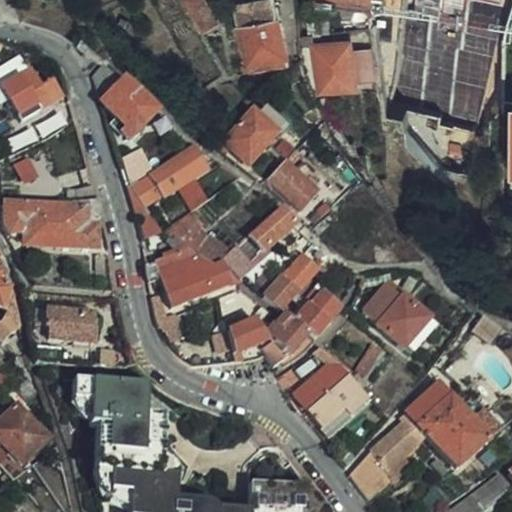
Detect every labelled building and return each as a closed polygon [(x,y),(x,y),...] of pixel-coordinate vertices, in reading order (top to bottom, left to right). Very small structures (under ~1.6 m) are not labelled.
[(222,25),(206,0),(181,0),(205,35),(222,25)] [(246,67),(286,58),(273,0),(262,0),(233,6),(246,67)] [(305,11),(374,5),(374,0),(331,0),(332,2),(317,3),(317,0),(305,2),(305,11)] [(303,46),(312,45),(314,45),(313,36),(307,37),(301,38),(303,46)] [(355,91),(353,80),(350,47),(348,40),(314,45),(312,45),(317,83),(318,96),(355,91)] [(353,80),(376,78),(373,44),(350,47),(353,80)] [(303,46),(305,58),(310,80),(311,84),(317,83),(312,45),(303,46)] [(97,96),(98,99),(117,80),(109,73),(100,67),(90,76),(95,96),(97,96)] [(0,87),(0,90),(21,125),(61,99),(51,82),(41,88),(30,70),(0,87)] [(110,117),(102,124),(114,136),(116,133),(124,140),(155,110),(121,83),(100,105),(100,108),(110,117)] [(66,106),(38,122),(48,137),(71,123),(66,106)] [(224,137),(211,149),(220,156),(232,146),(246,161),(277,134),(282,139),(292,130),(268,106),(259,115),(256,111),(227,140),(224,137)] [(144,150),(123,157),(131,180),(152,173),(144,150)] [(136,184),(126,191),(144,211),(162,198),(163,199),(204,172),(191,151),(149,179),(138,186),(136,184)] [(298,155),(288,165),(270,181),(299,210),(316,193),(320,197),(330,186),(298,155)] [(78,205),(95,205),(90,185),(73,190),(78,205)] [(134,219),(146,213),(144,211),(126,191),(134,219)] [(95,205),(78,205),(75,205),(75,208),(59,208),(59,205),(36,205),(35,208),(1,207),(2,232),(6,241),(18,241),(18,245),(24,245),(24,250),(97,251),(96,222),(99,222),(99,221),(95,205)] [(261,253),(290,226),(276,212),(235,251),(219,265),(223,271),(226,269),(231,274),(240,265),(236,261),(252,246),(261,253)] [(189,217),(163,237),(187,250),(189,252),(211,234),(189,217)] [(189,252),(217,267),(219,265),(235,251),(211,234),(189,252)] [(219,265),(217,267),(189,252),(187,250),(161,261),(162,263),(146,268),(148,285),(155,284),(156,287),(163,286),(172,309),(241,282),(231,274),(226,269),(223,271),(219,265)] [(317,270),(300,255),(262,300),(279,313),(317,270)] [(0,310),(15,318),(9,292),(0,287),(0,278),(2,275),(0,274),(0,310)] [(404,297),(403,298),(390,287),(366,313),(381,325),(379,327),(409,354),(411,351),(417,356),(439,329),(434,325),(436,323),(404,297)] [(307,308),(293,324),(309,338),(314,343),(324,332),(333,321),(340,310),(320,294),(307,308)] [(159,298),(153,299),(160,330),(171,327),(167,320),(159,298)] [(59,348),(58,368),(95,369),(96,350),(91,350),(93,315),(43,312),(42,331),(44,331),(44,347),(59,348)] [(267,354),(265,355),(266,357),(274,370),(289,360),(309,338),(293,324),(285,317),(280,323),(270,335),(278,343),(267,354)] [(6,319),(0,324),(0,342),(0,343),(16,329),(6,319)] [(253,325),(226,331),(227,337),(235,365),(244,362),(241,351),(265,346),(267,344),(253,325)] [(210,341),(215,366),(235,365),(227,337),(210,341)] [(11,359),(6,347),(1,343),(0,344),(0,377),(4,372),(2,368),(11,359)] [(365,380),(387,355),(378,347),(356,371),(365,380)] [(296,397),(309,412),(350,378),(352,377),(353,376),(351,374),(321,349),(315,354),(330,369),(296,397)] [(350,378),(309,412),(330,437),(353,417),(352,416),(371,400),(350,378)] [(149,417),(150,387),(75,381),(75,402),(93,403),(91,429),(99,430),(96,475),(111,476),(111,497),(130,497),(129,511),(324,511),(307,489),(251,485),(249,511),(225,511),(178,509),(178,480),(166,479),(167,418),(149,417)] [(422,406),(413,416),(403,424),(423,441),(430,435),(465,465),(493,431),(472,413),(440,385),(431,397),(422,406)] [(481,403),(477,408),(497,426),(502,420),(481,403)] [(0,449),(7,456),(19,467),(38,448),(48,437),(32,422),(13,405),(0,418),(0,449)] [(477,408),(472,413),(493,431),(497,426),(477,408)] [(390,470),(423,441),(403,424),(375,450),(351,474),(372,503),(396,494),(390,470)] [(498,475),(458,504),(463,511),(476,511),(482,508),(479,504),(506,485),(498,475)] [(328,511),(311,489),(307,489),(324,511),(328,511)]
